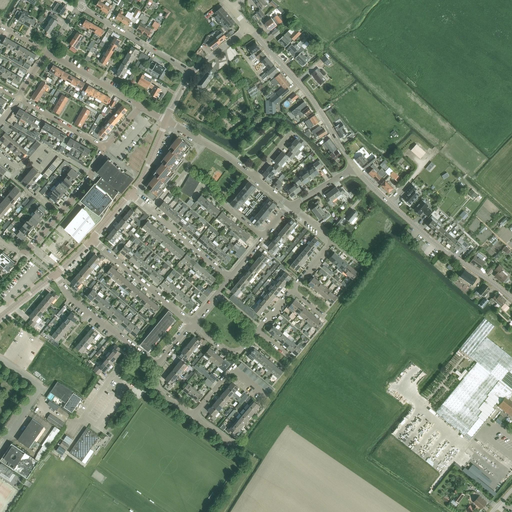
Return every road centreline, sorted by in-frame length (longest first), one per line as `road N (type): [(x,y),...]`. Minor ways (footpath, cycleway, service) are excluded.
road 1 (unclassified): [(511,299),(412,225),(355,170)]
road 2 (residential): [(355,170),(312,101),(247,27)]
road 3 (residential): [(151,211),(185,170),(263,237)]
road 4 (residential): [(191,323),(91,240)]
road 5 (residential): [(190,72),(79,5)]
road 6 (residential): [(25,251),(103,149)]
